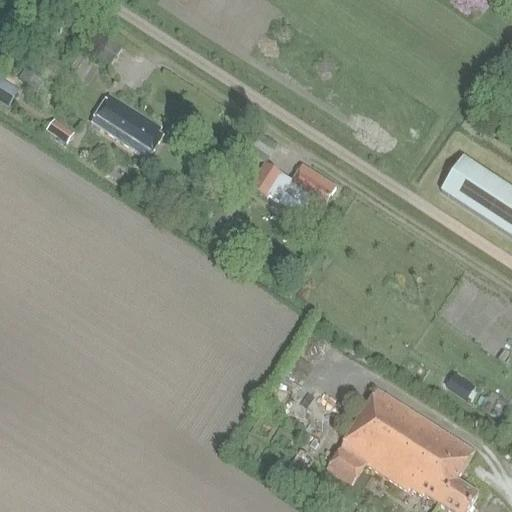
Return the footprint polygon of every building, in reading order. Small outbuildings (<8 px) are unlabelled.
[(0,51),(7,57),(16,47),(1,34),(0,34),(0,51)] [(122,50),(104,38),(92,55),(111,68),(122,50)] [(28,73),(21,83),(37,94),(44,84),(28,73)] [(0,83),(0,99),(12,107),(19,96),(0,83)] [(90,127),(98,132),(139,159),(143,154),(150,158),(162,141),(157,138),(160,134),(109,100),(90,127)] [(54,123),(47,134),(67,147),(74,136),(54,123)] [(247,155),(264,166),(266,167),(277,149),(258,137),(247,155)] [(441,195),(511,241),(511,194),(463,162),(441,195)] [(265,169),(250,192),(266,203),(268,201),(278,208),(298,221),(304,212),(307,207),(314,212),(318,206),(324,210),(336,193),(302,171),(291,186),(265,169)] [(236,214),(222,205),(202,237),(216,246),(219,241),(226,246),(232,237),(224,233),(236,214)] [(454,374),(445,388),(466,402),(475,388),(454,374)] [(364,471),(405,497),(407,494),(423,503),(425,501),(442,511),(467,511),(477,498),(455,484),(473,455),(376,394),(325,474),(351,491),(364,471)] [(315,463),(301,453),(285,477),(300,486),(315,463)]
